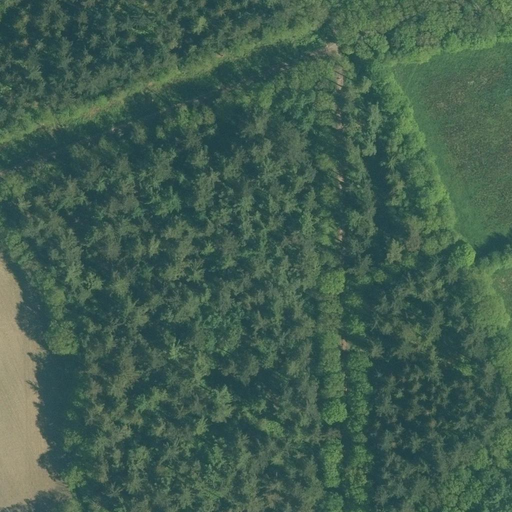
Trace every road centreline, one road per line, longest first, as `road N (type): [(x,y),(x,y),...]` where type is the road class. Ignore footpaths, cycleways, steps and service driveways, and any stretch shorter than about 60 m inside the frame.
road 1 (track): [(345,511),(340,44)]
road 2 (track): [(0,174),(340,44)]
road 3 (track): [(83,511),(59,333),(0,231)]
road 4 (track): [(340,44),(474,0)]
